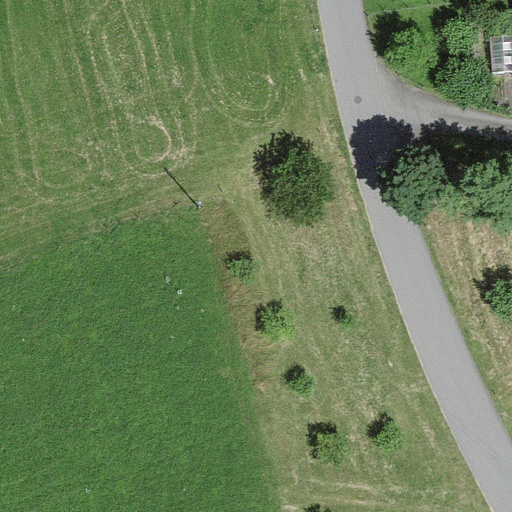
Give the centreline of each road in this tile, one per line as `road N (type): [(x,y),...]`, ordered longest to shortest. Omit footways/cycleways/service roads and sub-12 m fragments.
road 1 (residential): [(339,0),(387,213),(432,333),(511,502)]
road 2 (track): [(511,129),(355,88)]
